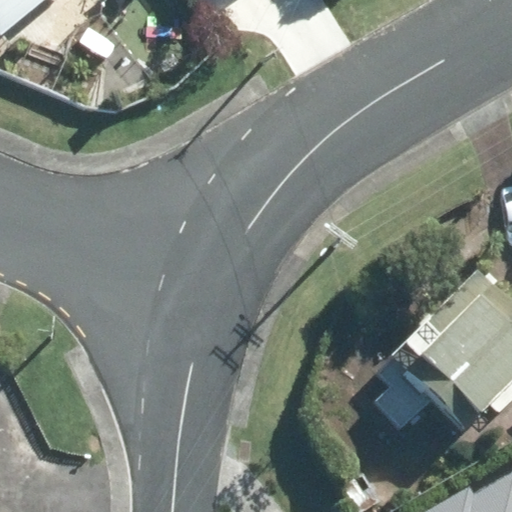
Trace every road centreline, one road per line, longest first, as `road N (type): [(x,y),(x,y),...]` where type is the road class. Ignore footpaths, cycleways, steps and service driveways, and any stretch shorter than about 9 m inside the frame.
road 1 (residential): [(212,291),(255,213),(343,122),(511,22)]
road 2 (residential): [(0,206),(212,291)]
road 3 (residential): [(178,511),(187,398),(212,291)]
